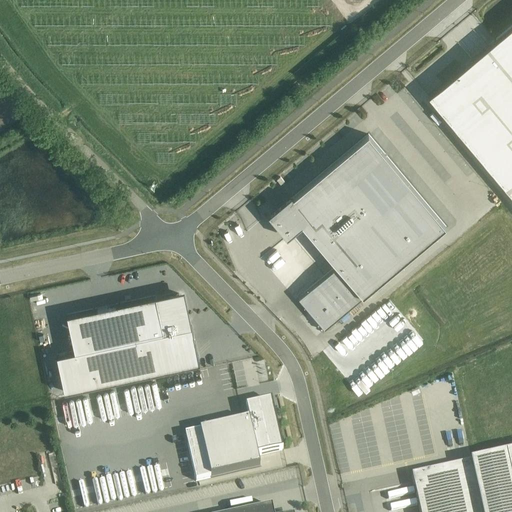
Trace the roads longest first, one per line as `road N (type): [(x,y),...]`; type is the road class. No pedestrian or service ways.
road 1 (unclassified): [(173,239),(456,0)]
road 2 (unclassified): [(327,511),(289,361),(173,239)]
road 3 (unknown): [(238,183),(257,210),(377,117),(388,119),(454,200)]
road 4 (unclassified): [(173,239),(59,125),(0,47)]
road 5 (unclassified): [(0,277),(173,239)]
